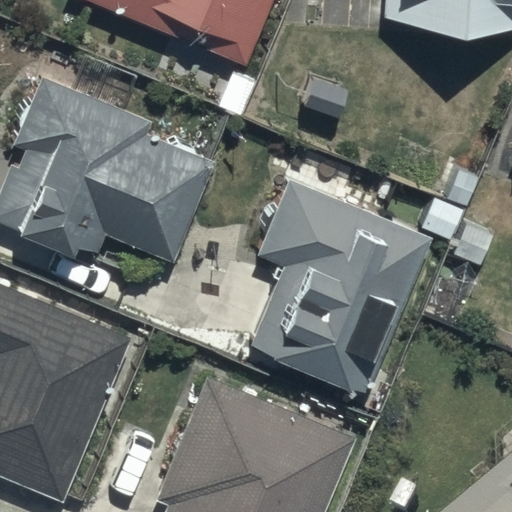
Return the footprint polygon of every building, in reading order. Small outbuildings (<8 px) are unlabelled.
[(132,0),(240,46),(258,0),(132,0)] [(146,101),(36,56),(9,126),(20,131),(13,148),(5,145),(0,156),(0,204),(64,230),(65,226),(91,237),(100,216),(166,243),(206,145),(139,118),(146,101)] [(422,218),(282,160),(253,236),(281,247),(249,324),(359,370),(422,218)] [(0,460),(60,484),(127,318),(0,266),(0,460)] [(164,484),(151,511),(312,511),(351,421),(204,358),(153,479),(164,484)] [(511,511),(511,456),(446,511),(511,511)]
